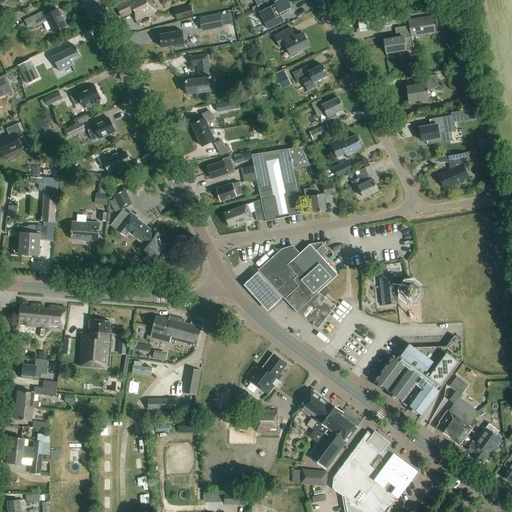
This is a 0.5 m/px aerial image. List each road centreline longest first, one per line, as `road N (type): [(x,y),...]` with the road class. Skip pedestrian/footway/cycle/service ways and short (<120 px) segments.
road 1 (secondary): [(444,460),(257,317),(225,279)]
road 2 (secondary): [(207,247),(90,0)]
road 3 (residential): [(419,210),(318,0)]
road 4 (residential): [(207,247),(419,210)]
road 5 (tertiary): [(158,297),(5,286)]
